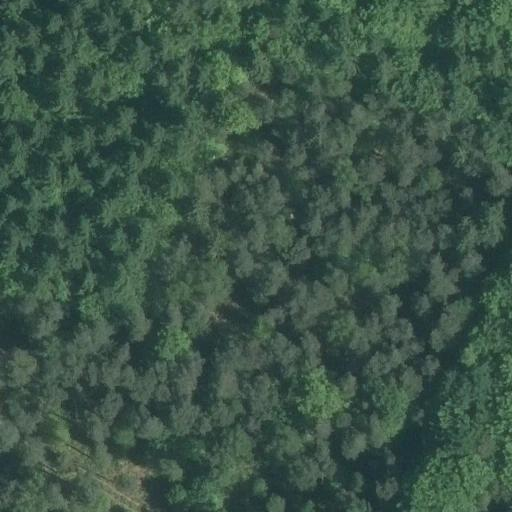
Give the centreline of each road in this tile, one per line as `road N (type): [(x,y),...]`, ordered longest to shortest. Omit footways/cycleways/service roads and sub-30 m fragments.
road 1 (track): [(383,505),(0,366)]
road 2 (track): [(511,222),(381,511)]
